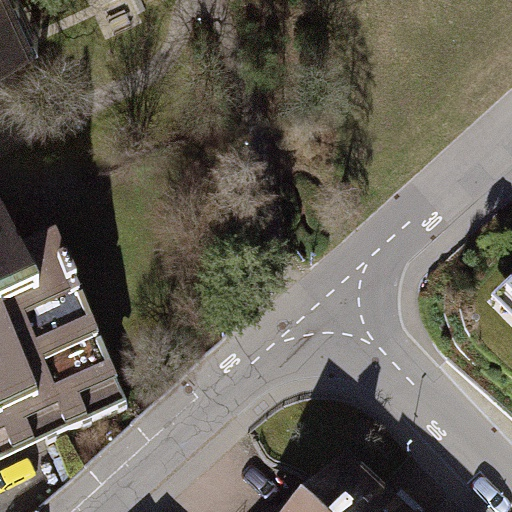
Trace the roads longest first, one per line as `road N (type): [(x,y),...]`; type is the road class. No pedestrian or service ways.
road 1 (residential): [(102,511),(331,297)]
road 2 (residential): [(511,494),(331,297)]
road 3 (residential): [(331,297),(511,137)]
